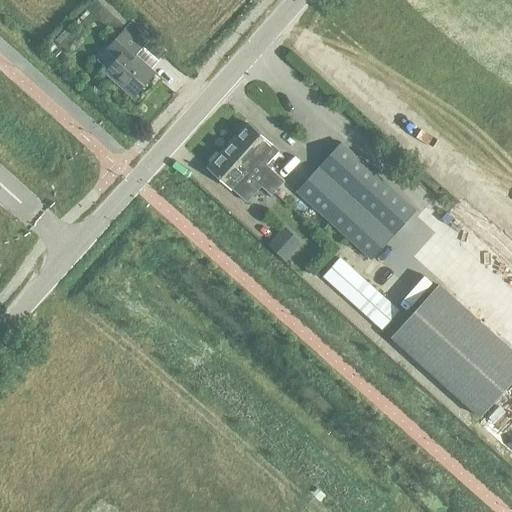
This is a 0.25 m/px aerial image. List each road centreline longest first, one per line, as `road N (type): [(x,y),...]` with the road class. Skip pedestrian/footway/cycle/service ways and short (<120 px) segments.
road 1 (unclassified): [(363,511),(72,253)]
road 2 (unknown): [(253,50),(511,288)]
road 3 (tertiary): [(72,253),(298,0)]
